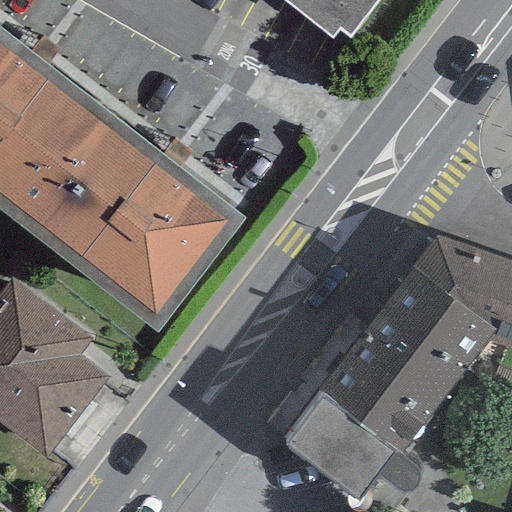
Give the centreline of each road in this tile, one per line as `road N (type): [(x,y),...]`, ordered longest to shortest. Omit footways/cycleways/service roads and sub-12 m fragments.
road 1 (primary): [(393,153),(118,511)]
road 2 (residential): [(393,153),(133,0)]
road 3 (primary): [(511,2),(393,153)]
road 4 (residential): [(393,153),(511,223)]
